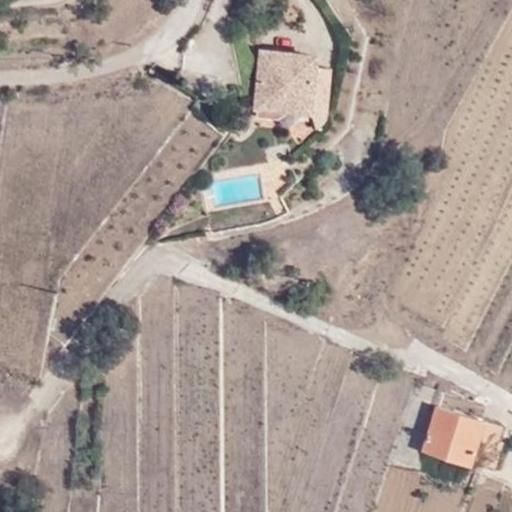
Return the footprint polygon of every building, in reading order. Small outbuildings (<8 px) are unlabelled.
[(316,67),(317,57),(271,52),(269,71),(262,70),(259,106),(279,108),(280,98),(313,100),(316,67)] [(333,67),(316,67),(313,100),(313,111),(329,112),(333,67)] [(280,98),(279,108),(313,111),(313,100),(280,98)] [(443,392),(416,384),(393,459),(420,468),(426,449),(471,462),(494,469),(502,444),(498,443),(502,429),(485,424),(485,422),(439,407),(443,392)] [(426,449),(420,468),(466,482),(471,462),(426,449)]
